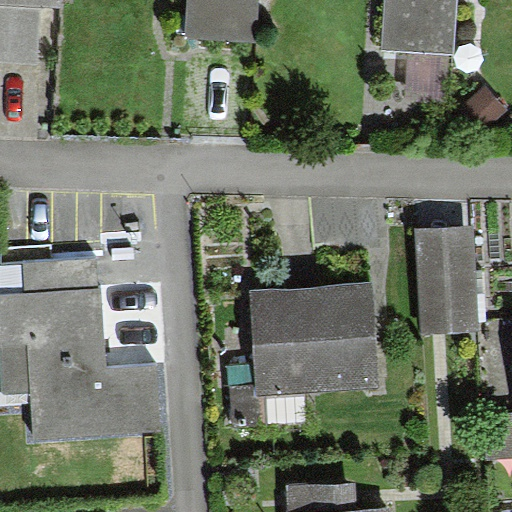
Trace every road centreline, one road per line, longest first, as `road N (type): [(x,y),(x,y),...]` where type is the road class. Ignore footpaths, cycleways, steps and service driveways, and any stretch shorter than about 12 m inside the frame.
road 1 (residential): [(511,176),(163,174)]
road 2 (residential): [(163,174),(187,511)]
road 3 (residential): [(163,174),(8,173)]
